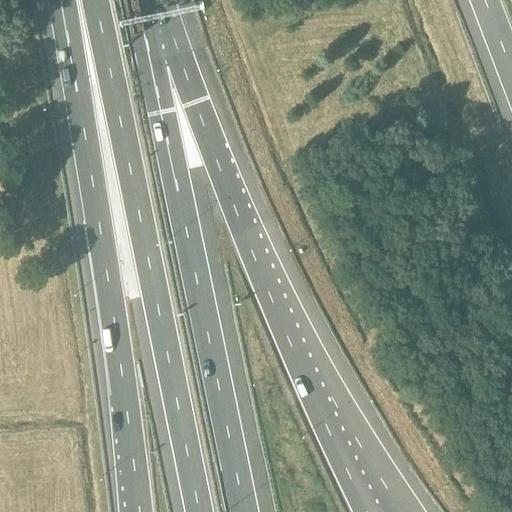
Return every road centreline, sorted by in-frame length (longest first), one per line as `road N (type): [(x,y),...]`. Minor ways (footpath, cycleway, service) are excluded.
road 1 (motorway): [(93,0),(196,511)]
road 2 (motorway): [(78,0),(77,95),(139,511)]
road 3 (motorway): [(365,511),(193,101),(149,59)]
road 4 (motorway): [(242,511),(149,59)]
